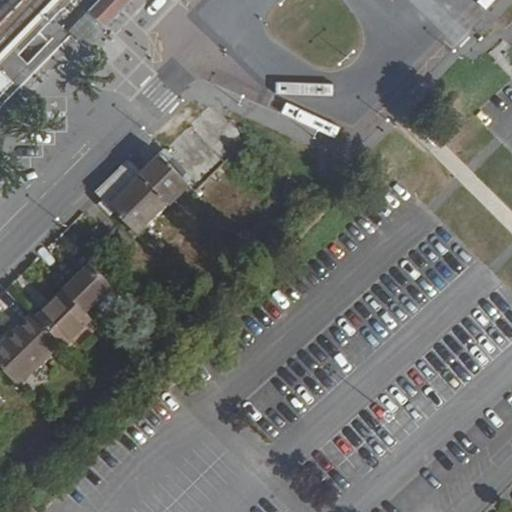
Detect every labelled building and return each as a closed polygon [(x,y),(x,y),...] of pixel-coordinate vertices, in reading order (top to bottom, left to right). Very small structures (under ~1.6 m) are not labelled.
[(102,0),(91,12),(98,19),(105,26),(130,0),(102,0)] [(98,19),(91,12),(76,27),(73,30),(69,34),(84,48),(105,26),(98,19)] [(63,69),(51,57),(2,108),(14,120),(63,69)] [(141,233),(191,182),(192,180),(180,168),(183,164),(167,148),(163,153),(143,173),(111,206),(116,210),(141,233)] [(143,173),(133,164),(101,196),(105,200),(111,206),(143,173)] [(112,214),(116,210),(111,206),(105,200),(101,204),(112,214)] [(86,309),(113,282),(90,260),(37,315),(62,339),(90,311),(86,309)] [(33,312),(0,344),(0,363),(19,382),(61,339),(37,315),(33,312)]
